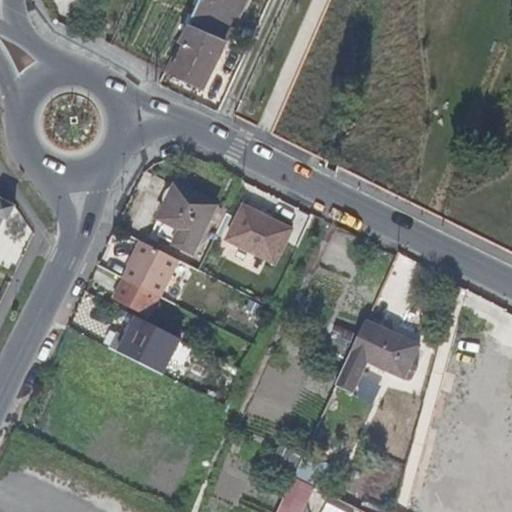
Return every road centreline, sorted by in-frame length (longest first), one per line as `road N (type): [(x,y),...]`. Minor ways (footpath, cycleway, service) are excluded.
road 1 (tertiary): [(192,128),(511,284)]
road 2 (tertiary): [(0,392),(70,253)]
